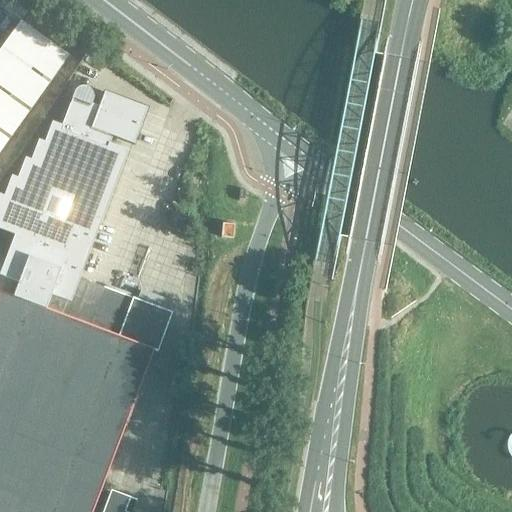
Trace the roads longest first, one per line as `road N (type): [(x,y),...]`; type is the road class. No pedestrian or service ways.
road 1 (secondary): [(277,193),(246,282),(206,511)]
road 2 (secondary): [(411,0),(352,308)]
road 3 (tertiary): [(511,310),(341,179)]
road 4 (secondary): [(335,511),(359,316),(352,308)]
road 5 (secondary): [(352,308),(343,315),(310,474)]
road 6 (tertiary): [(240,105),(102,0)]
road 7 (tertiary): [(341,179),(240,105)]
